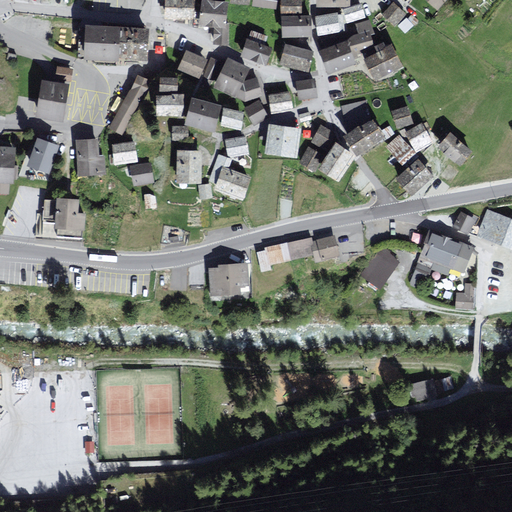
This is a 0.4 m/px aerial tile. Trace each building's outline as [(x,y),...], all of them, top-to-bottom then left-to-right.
[(94,0),(93,8),(103,9),(104,0),(94,0)] [(192,0),(166,0),(166,17),(182,18),(191,19),(192,0)] [(212,24),(215,24),(213,42),(227,43),(229,22),(224,21),(226,2),(203,0),(201,23),(212,24)] [(300,0),(281,0),(281,11),(300,12),(300,0)] [(445,0),(427,0),(438,8),(445,0)] [(406,14),(394,3),(383,14),(395,25),(399,20),(406,14)] [(348,22),(364,17),(360,5),(344,10),(348,22)] [(336,14),(317,17),(319,34),(339,31),(338,23),(336,14)] [(309,17),(284,18),(284,35),(300,34),(310,34),(309,17)] [(398,26),(405,33),(413,25),(406,18),(404,20),(398,26)] [(360,36),(369,33),(371,32),(373,31),(369,20),(363,22),(356,24),(360,36)] [(146,30),(88,27),(87,56),(145,59),(146,30)] [(345,66),(355,62),(352,53),(373,44),(368,34),(348,43),(347,40),(322,51),(329,72),(345,66)] [(271,49),(248,40),(242,55),(257,61),(265,64),(271,49)] [(286,45),(281,63),(288,65),(306,70),(311,52),(286,45)] [(401,67),(392,48),(366,60),(375,79),(396,70),(401,67)] [(205,58),(187,50),(180,66),(197,74),(205,58)] [(229,58),(216,84),(234,93),(245,99),(261,93),(256,77),(249,79),(242,80),(247,66),(229,58)] [(73,67),(57,64),(55,77),(71,79),(73,67)] [(121,134),(148,79),(136,74),(109,128),(121,134)] [(177,76),(161,75),(161,88),(168,89),(176,89),(177,76)] [(35,113),(62,117),(68,82),(41,77),(35,113)] [(313,77),(297,79),(299,96),(310,95),(314,94),(313,77)] [(290,91),(270,94),(273,110),(282,109),(292,107),(290,91)] [(182,95),(157,95),(157,113),(177,113),(182,113),(182,95)] [(218,102),(192,96),(189,111),(186,120),(213,127),(218,102)] [(366,98),(342,105),(347,124),(371,117),(366,98)] [(254,121),(266,114),(258,100),(246,107),(254,121)] [(412,121),(407,106),(393,110),(397,125),(412,121)] [(241,110),(224,107),(221,122),(230,124),(238,125),(241,110)] [(372,117),(347,132),(357,150),(377,138),(382,135),(372,117)] [(416,147),(430,139),(427,134),(421,123),(407,131),(416,147)] [(294,151),(297,127),(283,126),(269,124),(266,148),(294,151)] [(320,125),(312,139),(319,143),(326,147),(334,132),(320,125)] [(186,126),(173,126),(173,136),(186,136),(186,129),(186,126)] [(448,150),(459,160),(470,148),(450,131),(439,143),(448,150)] [(59,142),(37,133),(26,161),(48,169),(59,142)] [(243,135),(225,139),(227,147),(229,154),(246,150),(243,135)] [(410,158),(415,153),(399,135),(387,146),(404,163),(410,158)] [(96,139),(75,139),(76,174),(105,173),(104,157),(97,157),(96,139)] [(133,141),(114,143),(116,161),(135,159),(133,141)] [(344,162),(351,151),(334,141),(328,151),(324,156),(319,164),(336,175),(344,162)] [(13,147),(0,146),(0,193),(9,194),(13,147)] [(309,147),(301,160),(308,164),(312,166),(319,152),(309,147)] [(199,177),(199,149),(178,149),(178,178),(199,177)] [(430,172),(417,158),(398,176),(411,190),(430,172)] [(149,164),(130,166),(132,182),(151,181),(149,164)] [(248,175),(223,166),(216,187),(224,189),(241,196),(248,175)] [(210,196),(209,184),(199,185),(200,190),(201,197),(210,196)] [(155,206),(154,193),(145,194),(146,207),(155,206)] [(58,199),(45,198),(43,215),(38,214),(37,235),(55,236),(55,234),(80,236),(82,211),(76,210),(77,196),(58,195),(58,199)] [(511,219),(488,211),(479,235),(511,247),(511,219)] [(471,225),(474,219),(462,213),(455,226),(468,232),(471,225)] [(183,231),(165,226),(162,243),(167,242),(181,240),(183,231)] [(450,239),(429,231),(424,244),(426,245),(414,276),(426,281),(431,268),(448,275),(451,268),(462,272),(472,248),(450,239)] [(333,237),(318,240),(322,259),(337,255),(333,237)] [(308,238),(284,243),(288,260),(311,254),(308,238)] [(263,251),(254,252),(258,271),(269,269),(268,263),(288,260),(284,243),(262,247),(263,251)] [(393,257),(384,250),(362,279),(376,290),(392,267),(387,265),(393,257)] [(220,269),(210,269),(211,295),(240,293),(239,286),(239,285),(247,285),(246,264),(219,265),(220,269)] [(472,309),(474,284),(466,284),(465,294),(463,294),(458,293),(457,308),(472,309)] [(450,378),(434,382),(437,394),(453,389),(450,378)] [(436,396),(432,379),(412,384),(416,401),(436,396)] [(0,498),(0,511),(117,511),(175,491),(192,482),(191,467),(121,473),(122,478),(105,479),(105,485),(91,486),(92,496),(3,501),(3,498),(0,498)]
